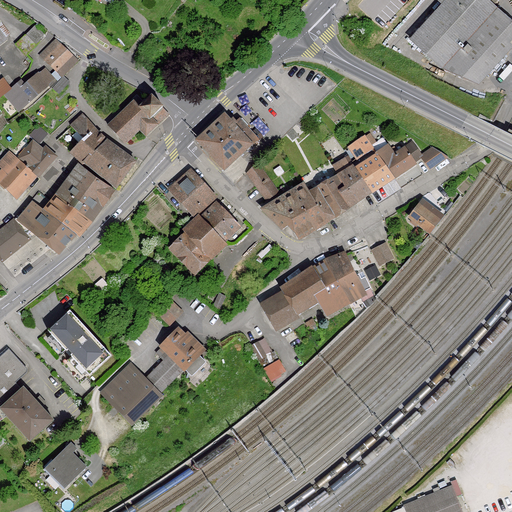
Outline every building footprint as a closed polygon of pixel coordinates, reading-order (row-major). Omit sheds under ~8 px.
[(26,55),(45,36),(36,27),(17,45),(26,55)] [(60,46),(54,41),(40,55),(45,61),(62,76),(77,62),(60,46)] [(5,94),(19,110),(30,101),(31,101),(49,86),(38,73),(24,86),(20,81),(5,94)] [(69,82),(63,77),(58,83),(63,89),(69,82)] [(63,89),(58,83),(53,89),(59,94),(63,89)] [(126,110),(108,126),(125,144),(139,130),(146,137),(159,125),(151,118),(163,107),(152,96),(144,103),(137,95),(124,108),(126,110)] [(83,165),(106,141),(96,131),(83,115),(71,127),(84,140),(70,153),(83,165)] [(224,170),(257,140),(239,121),(236,123),(233,119),(225,126),(219,120),(197,140),(224,170)] [(365,136),(348,147),(357,160),(373,149),(371,146),(372,146),(365,136)] [(373,149),(378,155),(394,178),(415,163),(415,162),(422,157),(431,169),(448,157),(434,148),(422,156),(413,143),(398,153),(397,151),(393,153),(383,138),(372,146),(371,146),(373,149)] [(116,189),(136,162),(106,140),(106,141),(83,165),(85,163),(116,189)] [(36,176),(38,178),(55,159),(44,149),(42,151),(33,143),(18,160),(36,176)] [(0,177),(0,181),(16,197),(36,176),(18,160),(10,152),(0,164),(0,167),(5,172),(0,177)] [(333,166),(336,172),(338,176),(344,186),(338,191),(349,208),(371,192),(356,170),(353,166),(352,164),(351,162),(350,163),(349,161),(350,161),(347,155),(348,157),(333,166)] [(356,170),(371,192),(394,178),(378,155),(356,170)] [(256,163),(247,172),(256,186),(256,187),(266,201),(267,200),(266,199),(277,192),(256,163)] [(114,191),(80,165),(74,173),(71,171),(65,180),(67,182),(57,196),(92,222),(114,191)] [(215,197),(192,172),(170,191),(194,216),(197,213),(198,214),(210,204),(208,203),(215,197)] [(335,178),(319,188),(336,216),(349,208),(338,191),(344,186),(338,176),(336,172),(333,174),(335,178)] [(305,184),(304,185),(328,221),(336,216),(319,188),(310,193),(305,184)] [(328,221),(304,185),(263,210),(283,229),(289,225),(298,239),(317,229),(328,221)] [(76,235),(78,237),(92,222),(57,196),(52,203),(39,192),(31,202),(33,204),(17,224),(14,220),(0,231),(0,258),(2,261),(36,234),(59,253),(76,235)] [(420,207),(411,218),(413,219),(411,222),(416,226),(418,223),(429,231),(438,220),(437,220),(441,215),(424,202),(420,207)] [(198,214),(200,216),(203,219),(202,220),(223,241),(238,226),(217,204),(213,208),(210,204),(198,214)] [(186,264),(195,273),(226,243),(223,241),(202,220),(203,219),(200,216),(184,232),(186,234),(171,249),(180,257),(180,258),(186,265),(186,264)] [(419,228),(416,229),(413,233),(419,238),(424,232),(419,228)] [(379,265),(393,258),(386,244),(372,251),(379,265)] [(356,275),(345,253),(326,260),(339,285),(356,275)] [(298,315),(297,313),(317,301),(326,316),(349,303),(339,285),(326,260),(313,268),(281,289),(284,294),(263,306),(276,328),(298,315)] [(379,275),(376,269),(367,273),(371,280),(379,275)] [(359,280),(356,275),(339,285),(349,303),(363,295),(365,300),(363,302),(367,308),(371,305),(375,301),(376,300),(365,277),(359,280)] [(186,290),(184,288),(177,294),(180,297),(186,292),(185,291),(186,290)] [(155,303),(160,299),(155,293),(150,298),(155,303)] [(225,297),(219,294),(213,306),(219,309),(225,297)] [(170,301),(159,313),(170,324),(181,312),(170,301)] [(70,311),(48,331),(67,351),(68,350),(72,354),(71,355),(89,376),(111,356),(70,311)] [(132,364),(101,394),(131,424),(161,394),(160,393),(185,368),(186,369),(185,370),(188,373),(192,376),(206,362),(202,359),(203,359),(199,355),(198,356),(197,356),(203,350),(187,334),(185,336),(179,330),(177,333),(176,332),(161,347),(162,348),(156,353),(164,361),(146,379),(132,364)] [(258,343),(251,347),(259,361),(263,368),(277,360),(273,353),(266,357),(258,343)] [(24,366),(9,349),(0,357),(0,408),(30,441),(53,420),(41,407),(46,403),(40,396),(35,400),(23,387),(21,389),(16,393),(8,383),(23,369),(24,366)] [(45,468),(44,470),(64,490),(86,467),(77,458),(74,461),(69,456),(77,449),(71,443),(53,460),(51,459),(44,467),(45,468)] [(462,511),(452,488),(441,493),(439,488),(433,490),(435,495),(405,508),(406,511),(462,511)]
